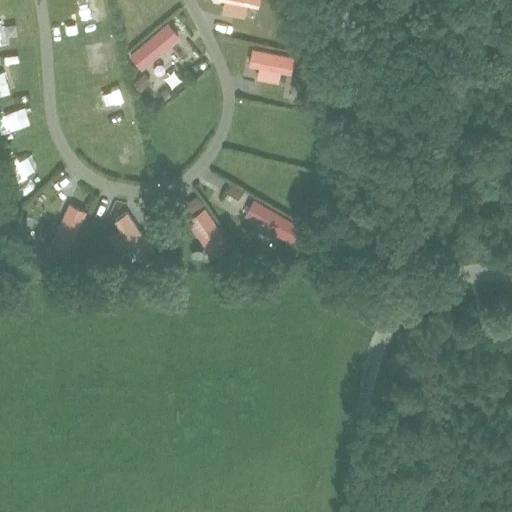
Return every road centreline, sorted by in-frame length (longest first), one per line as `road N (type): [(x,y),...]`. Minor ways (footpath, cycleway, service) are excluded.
road 1 (unclassified): [(511,275),(438,283),(390,324),(370,369),(347,511)]
road 2 (track): [(414,297),(339,0)]
road 3 (track): [(491,0),(407,239)]
